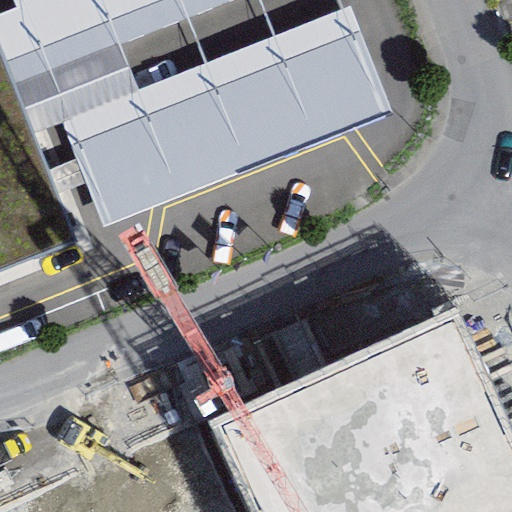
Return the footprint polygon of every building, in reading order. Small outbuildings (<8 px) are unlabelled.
[(9,0),(15,14),(0,19),(0,47),(17,91),(121,50),(247,0),(9,0)] [(139,97),(61,128),(104,234),(392,120),(350,13),(139,97)] [(0,279),(80,248),(78,244),(36,138),(17,91),(0,47),(0,279)] [(121,50),(17,91),(36,138),(61,128),(139,97),(121,50)] [(234,511),(203,441),(41,511),(234,511)]
